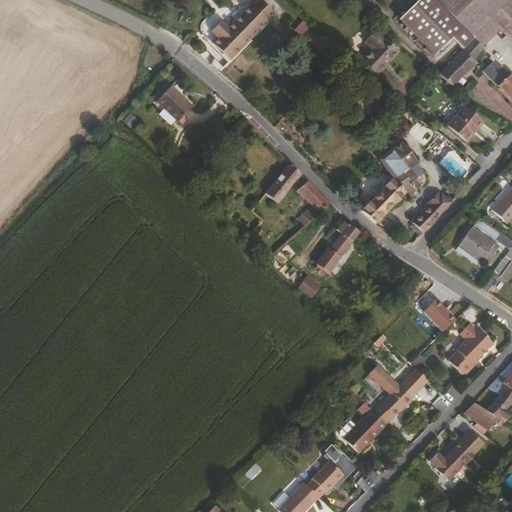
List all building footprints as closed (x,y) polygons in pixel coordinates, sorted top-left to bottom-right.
[(457,29),(488,0),(437,0),(433,4),(457,29)] [(511,12),(505,6),(503,7),(496,0),(488,0),(457,29),(465,37),(463,39),(468,44),(478,52),(495,34),(511,51),(511,12)] [(227,69),(267,29),(265,26),(272,19),(257,4),(250,12),(249,11),(226,34),(219,27),(207,39),(214,46),(209,51),(227,69)] [(457,29),(433,4),(430,7),(463,39),(465,37),(457,29)] [(371,83),(395,60),(380,44),(379,45),(372,38),(360,49),(367,56),(356,67),(371,83)] [(322,66),(334,55),(319,41),(309,51),(322,66)] [(447,93),(472,68),(469,66),(480,54),(478,52),(468,44),(434,81),(443,90),(441,92),(443,94),(446,92),(447,93)] [(329,73),(340,61),(334,55),(322,66),(329,73)] [(511,83),(511,82),(509,80),(507,82),(492,66),(481,77),(511,108),(511,83)] [(189,116),(167,95),(152,111),(174,131),(189,116)] [(444,127),(463,145),(483,125),(464,106),(444,127)] [(417,162),(401,145),(391,154),(407,172),(409,170),(417,162)] [(376,226),(406,198),(411,202),(422,191),(413,182),(417,178),(409,170),(407,172),(391,154),(391,153),(379,162),(393,179),(390,182),(393,184),(360,214),(376,226)] [(162,172),(173,159),(167,154),(157,167),(162,172)] [(167,176),(176,165),(173,162),(174,160),(173,159),(162,172),(167,176)] [(283,202),(282,198),(287,193),(290,195),(299,184),(287,172),(263,202),(275,211),(283,202)] [(504,232),(511,222),(511,194),(496,181),(490,188),(504,199),(488,218),(504,232)] [(330,213),(305,190),(295,201),(307,213),(305,215),(307,217),(299,224),(308,233),(330,213)] [(420,235),(451,203),(446,198),(444,201),(438,195),(427,205),(429,207),(410,224),(420,235)] [(255,225),(262,217),(256,211),(249,220),(255,225)] [(308,233),(299,224),(295,229),(303,237),(308,233)] [(420,235),(410,224),(406,228),(417,238),(420,235)] [(327,283),(359,240),(349,233),(347,235),(342,231),(336,238),(341,242),(329,257),(326,255),(313,273),(321,278),(318,282),(322,285),(325,281),(327,283)] [(253,256),(264,242),(255,234),(244,248),(253,256)] [(492,253),(467,235),(454,253),(477,269),(483,259),(486,262),(492,253)] [(286,268),(299,258),(290,249),(266,271),(292,296),(304,284),(286,268)] [(507,266),(511,259),(511,250),(509,249),(477,295),(484,299),(497,281),(507,266)] [(305,308),(319,293),(306,281),(304,284),(292,296),(305,308)] [(491,304),(504,286),(497,281),(484,299),(491,304)] [(476,364),(491,349),(476,334),(474,336),(467,329),(458,340),(465,346),(455,357),(456,358),(447,367),(461,381),(462,379),(476,364)] [(464,381),(478,366),(476,364),(462,379),(464,381)] [(502,387),(511,376),(511,370),(508,367),(495,381),(502,387)] [(511,398),(511,376),(502,387),(495,381),(493,384),(511,398)] [(509,420),(504,416),(511,405),(511,398),(493,384),(490,387),(501,396),(484,416),(496,425),(499,422),(504,426),(509,420)] [(385,432),(403,414),(404,415),(413,405),(412,404),(413,402),(400,390),(372,420),(385,432)] [(482,411),(479,408),(481,406),(476,401),(471,407),(479,414),(482,411)] [(357,462),(385,432),(372,420),(363,411),(356,419),(363,426),(354,435),(343,447),(342,448),(357,462)] [(343,447),(354,435),(349,429),(339,440),(338,443),(343,447)] [(472,454),(483,443),(470,430),(443,458),(437,452),(428,461),(447,480),(465,461),(467,462),(474,455),(472,454)] [(326,501),(343,483),(327,468),(310,486),(311,487),(305,494),(318,506),(324,500),(326,501)] [(312,511),(318,506),(305,494),(303,492),(283,511),(312,511)]
